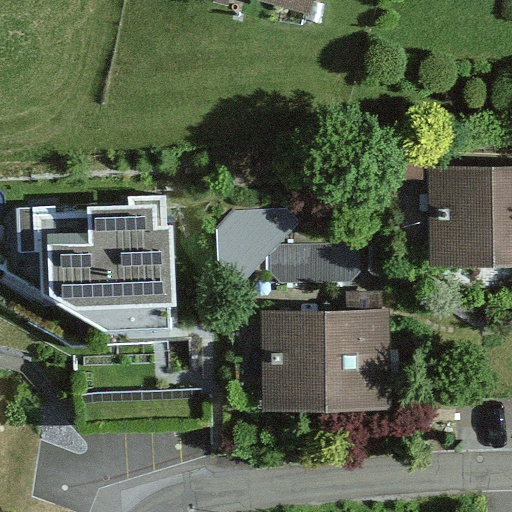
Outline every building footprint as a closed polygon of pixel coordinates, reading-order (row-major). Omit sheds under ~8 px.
[(276,0),(311,10),(313,0),(276,0)] [(386,137),(386,176),(422,176),(422,137),(386,137)] [(511,163),(430,166),(432,261),(511,259),(511,163)] [(130,197),(15,202),(17,250),(38,249),(40,291),(107,326),(180,323),(176,216),(169,216),(168,188),(129,190),(130,197)] [(349,307),(262,308),(263,408),(392,407),(390,290),(349,290),(349,307)] [(511,394),(511,334),(459,335),(460,395),(511,394)]
